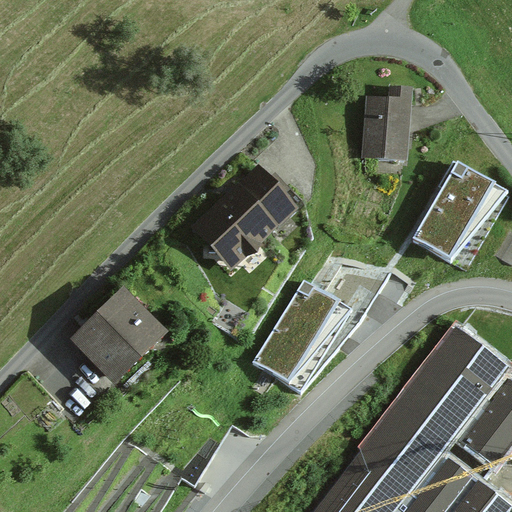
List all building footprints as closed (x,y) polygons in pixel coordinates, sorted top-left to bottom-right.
[(411,163),(414,100),(367,97),(363,161),(411,163)] [(457,168),(415,244),(464,271),(506,195),(457,168)] [(231,273),(297,211),(258,170),(193,232),(231,273)] [(304,283),(254,366),(301,395),(351,312),(304,283)] [(125,293),(72,346),(115,390),(169,337),(125,293)] [(510,511),(445,463),(461,443),(497,470),(511,451),(511,387),(506,383),(511,376),(511,373),(455,330),(356,460),(414,504),(407,511),(510,511)]
